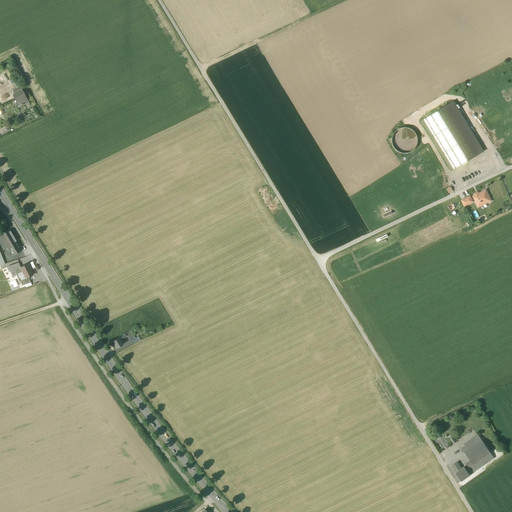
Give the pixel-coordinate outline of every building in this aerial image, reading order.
[(12,95),(14,99),(24,94),(21,88),(13,92),(14,94),(12,95)] [(28,100),(24,94),(14,99),(16,103),(18,101),(20,104),(23,103),(28,100)] [(453,101),(421,121),(451,171),(484,151),(453,101)] [(392,139),(392,144),(394,148),(398,152),(403,153),(408,153),(412,151),(416,147),(417,142),(417,137),(415,132),(411,129),(406,127),(401,128),(397,130),(393,134),(392,139)] [(444,187),(447,193),(455,189),(453,184),(444,187)] [(486,190),(473,196),(478,207),(482,205),(481,203),(486,201),(487,203),(491,201),(486,190)] [(470,196),(462,200),(464,206),(472,202),(470,196)] [(20,247),(19,247),(9,230),(0,235),(7,248),(9,251),(10,251),(13,255),(21,251),(21,250),(20,247)] [(13,276),(17,274),(15,270),(20,267),(18,263),(8,266),(13,276)] [(20,267),(22,272),(18,274),(21,280),(25,278),(28,277),(33,275),(28,263),(20,267)] [(20,281),(22,285),(31,282),(28,277),(25,278),(21,280),(20,281)] [(149,320),(141,324),(144,328),(151,324),(149,320)] [(130,334),(127,336),(133,344),(138,341),(137,339),(136,340),(130,330),(129,331),(130,334)] [(123,344),(121,339),(119,337),(113,340),(117,348),(123,344)] [(461,447),(464,452),(481,440),(478,435),(461,447)] [(484,444),(481,440),(464,452),(471,462),(473,465),(486,456),(480,447),(484,444)] [(490,452),(484,444),(480,447),(486,456),(490,453),(490,452)] [(494,458),(490,453),(486,456),(473,465),(471,462),(467,466),(466,465),(462,468),(463,469),(464,468),(469,476),(494,458)] [(452,466),(457,473),(462,469),(457,463),(452,466)] [(456,473),(461,481),(469,476),(464,468),(463,469),(462,469),(457,473),(456,473)]
